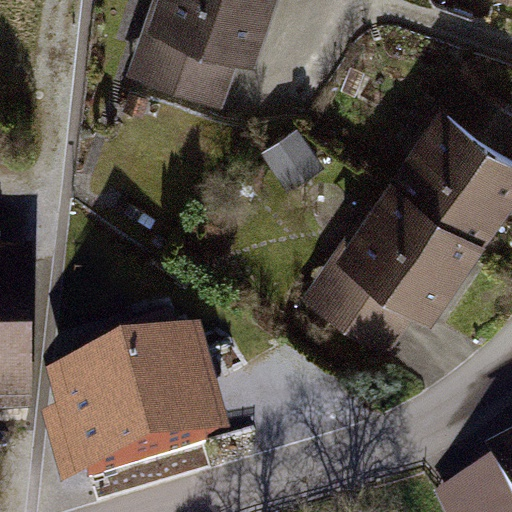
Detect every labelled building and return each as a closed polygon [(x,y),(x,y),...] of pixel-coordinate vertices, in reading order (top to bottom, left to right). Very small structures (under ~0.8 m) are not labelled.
[(265,0),(154,0),(132,71),(218,99),(236,44),(249,48),(265,0)] [(439,99),(388,177),(474,235),(511,179),(511,108),(472,82),(454,109),(439,99)] [(297,125),(264,148),(290,185),(323,161),(297,125)] [(474,235),(388,177),(338,251),(349,258),(319,304),(382,346),(416,297),(427,305),(474,235)] [(0,404),(27,404),(27,256),(0,256),(0,404)] [(190,342),(62,380),(90,473),(217,435),(190,342)] [(500,467),(443,495),(451,511),(511,511),(511,452),(497,460),(500,467)]
